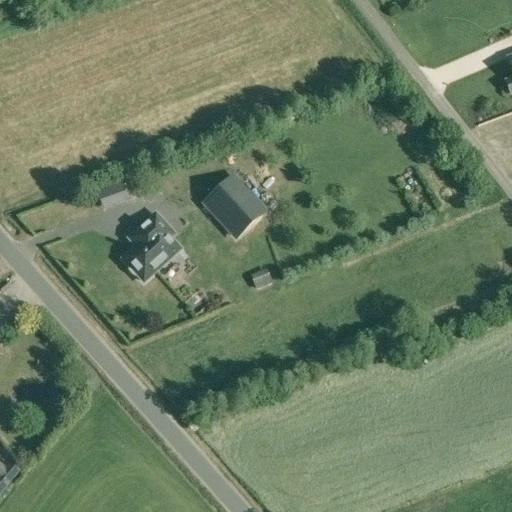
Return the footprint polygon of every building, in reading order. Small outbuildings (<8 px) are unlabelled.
[(178,175),(185,185),(207,171),(200,161),(178,175)] [(264,213),(257,205),(233,179),(205,204),(236,238),(261,216),(264,213)] [(133,189),(107,197),(110,208),(136,200),(133,189)] [(179,251),(170,241),(176,236),(157,215),(151,220),(129,240),(130,241),(131,240),(138,248),(123,261),(127,266),(127,270),(129,273),(131,276),(135,278),(139,279),(143,283),(179,251)] [(278,272),(259,278),(262,289),(281,283),(278,272)]
